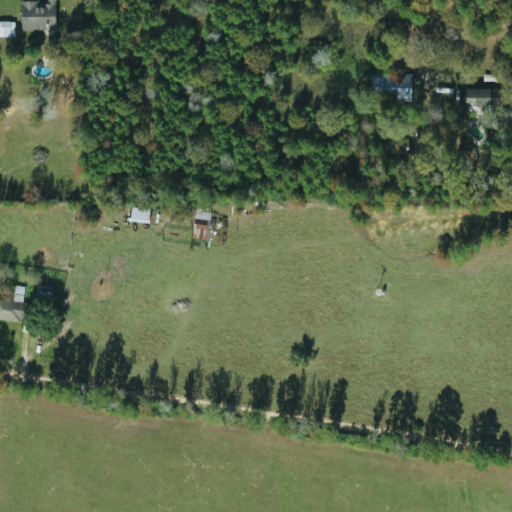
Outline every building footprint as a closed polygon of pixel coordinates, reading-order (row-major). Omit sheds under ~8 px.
[(52,31),(52,2),(18,2),(18,31),(52,31)] [(367,102),(394,102),(394,74),(367,74),(367,102)] [(463,107),(498,107),(498,89),(463,89),(463,107)] [(147,210),(128,207),(127,221),(145,224),(147,210)] [(207,221),(207,211),(193,211),(193,221),(207,221)] [(200,239),(200,228),(191,228),(191,239),(200,239)] [(0,300),(0,319),(30,324),(33,304),(12,301),(12,302),(0,300)]
